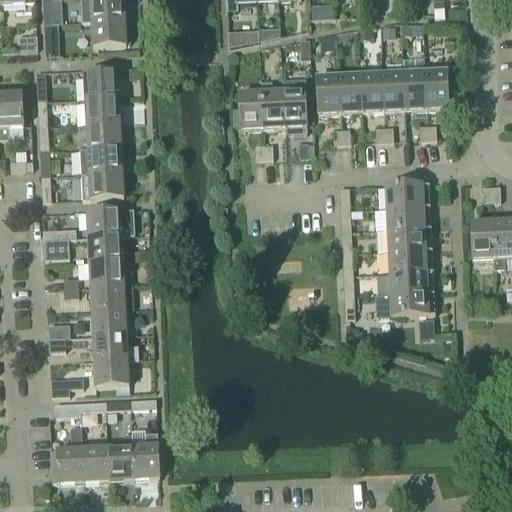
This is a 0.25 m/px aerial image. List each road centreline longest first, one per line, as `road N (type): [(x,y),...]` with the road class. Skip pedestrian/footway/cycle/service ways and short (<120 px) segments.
road 1 (residential): [(26,511),(24,429),(41,386),(32,182)]
road 2 (residential): [(245,205),(325,201),(324,179),(486,172)]
road 3 (residential): [(486,172),(479,0)]
